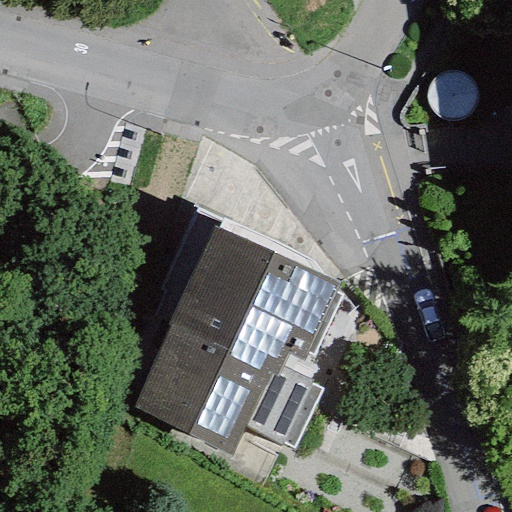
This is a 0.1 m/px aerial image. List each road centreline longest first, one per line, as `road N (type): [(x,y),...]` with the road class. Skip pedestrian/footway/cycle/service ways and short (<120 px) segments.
road 1 (residential): [(442,511),(432,468),(291,155)]
road 2 (residential): [(0,49),(291,155)]
road 3 (residential): [(291,155),(402,0)]
